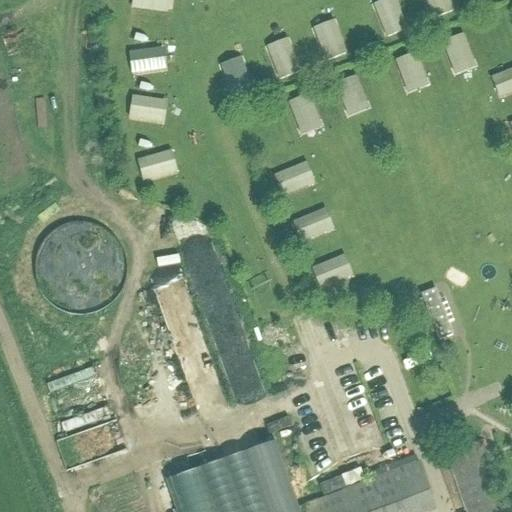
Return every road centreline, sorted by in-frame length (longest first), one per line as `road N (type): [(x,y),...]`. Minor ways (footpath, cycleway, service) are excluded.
road 1 (track): [(199,54),(298,314)]
road 2 (track): [(0,309),(60,486),(139,461)]
road 3 (track): [(157,511),(139,461),(325,388)]
